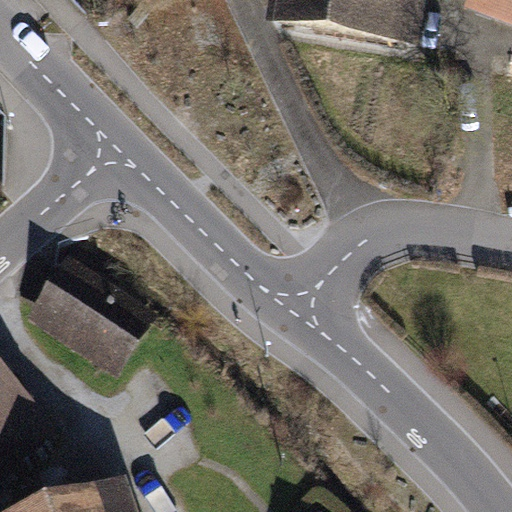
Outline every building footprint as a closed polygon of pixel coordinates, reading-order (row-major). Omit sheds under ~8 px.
[(287,0),(284,23),(408,44),(415,0),(287,0)] [(511,0),(477,0),(476,4),(511,16),(511,0)] [(145,321),(72,272),(41,320),(113,368),(145,321)] [(0,384),(0,472),(44,433),(0,384)] [(110,511),(106,500),(69,511),(110,511)]
